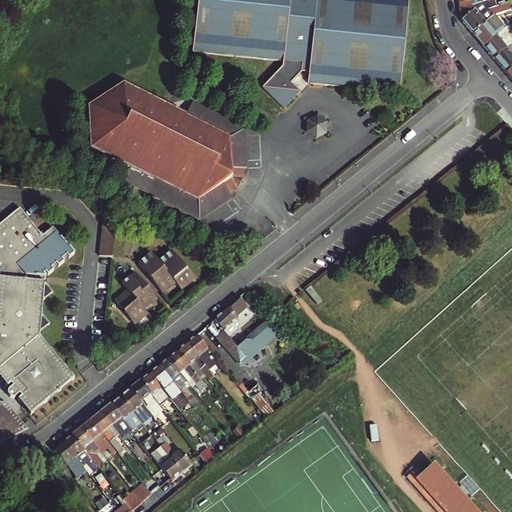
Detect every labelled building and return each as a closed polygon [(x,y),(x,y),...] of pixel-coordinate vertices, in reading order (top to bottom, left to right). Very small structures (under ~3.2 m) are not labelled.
[(199,0),(194,54),(283,65),(283,69),(263,89),(284,110),(301,93),(292,84),(303,73),(310,74),(309,85),(402,95),(413,0),(199,0)] [(459,0),(462,10),(485,0),(459,0)] [(464,24),(472,34),(494,15),(504,12),(500,0),(492,0),(472,7),(461,13),(463,17),(464,24)] [(483,47),(503,30),(505,28),(494,15),(472,34),(483,47)] [(483,47),(494,59),(511,45),(511,44),(511,40),(503,30),(483,47)] [(505,73),(511,66),(511,44),(511,45),(494,59),(505,73)] [(178,116),(178,113),(176,112),(174,113),(162,107),(161,105),(158,103),(156,104),(144,98),(144,95),(141,94),(138,95),(127,89),(126,86),(123,86),(123,87),(111,94),(108,94),(106,95),(106,98),(94,106),(92,105),(90,109),(92,110),(92,127),(90,129),(90,132),(93,134),(93,147),(91,148),(93,151),(95,150),(106,156),(107,158),(109,160),(112,159),(124,165),(123,168),(127,169),(129,168),(142,174),(142,177),(146,179),(148,177),(153,181),(146,195),(197,222),(231,200),(228,195),(237,190),(243,179),(242,169),(246,169),(244,130),(192,103),(184,119),(178,116)] [(329,128),(325,123),(321,118),(311,121),(306,131),(309,135),(314,141),(325,139),(329,128)] [(14,398),(16,397),(19,394),(22,398),(19,401),(30,416),(74,380),(38,335),(38,332),(39,329),(48,321),(40,312),(42,299),(52,291),(44,281),(45,275),(74,251),(52,224),(42,232),(19,204),(0,220),(0,378),(8,388),(12,385),(14,388),(11,391),(10,392),(9,394),(10,396),(12,397),(14,398)] [(115,248),(116,241),(117,234),(118,226),(119,218),(105,217),(105,224),(104,232),(103,239),(102,247),(101,254),(114,256),(115,248)] [(195,279),(172,251),(160,261),(153,253),(139,264),(163,293),(177,282),(183,289),(195,279)] [(145,309),(158,298),(136,272),(122,284),(128,290),(115,301),(134,325),(148,314),(145,309)] [(318,286),(312,291),(325,307),(331,302),(318,286)] [(241,297),(229,308),(239,319),(248,311),(250,308),(241,297)] [(229,308),(215,320),(223,329),(225,332),(239,319),(229,308)] [(271,328),(267,324),(253,335),(265,349),(279,338),(277,335),(271,328)] [(253,342),(251,344),(247,340),(239,347),(225,332),(223,329),(220,332),(222,334),(217,339),(232,357),(234,355),(241,363),(257,350),(260,353),(262,352),(253,342)] [(251,344),(253,342),(262,352),(265,349),(253,335),(247,340),(251,344)] [(187,344),(200,359),(210,350),(198,336),(187,344)] [(203,362),(200,359),(187,344),(177,352),(200,380),(205,375),(210,381),(215,377),(203,362)] [(200,359),(203,362),(213,354),(210,350),(200,359)] [(200,380),(177,352),(169,359),(190,384),(195,380),(198,384),(196,386),(202,392),(207,388),(200,380)] [(221,364),(217,358),(211,363),(216,368),(217,368),(221,364)] [(169,359),(160,367),(189,402),(192,400),(190,398),(192,396),(185,388),(190,384),(169,359)] [(221,364),(217,368),(221,373),(225,369),(221,364)] [(150,374),(168,395),(173,391),(185,407),(190,403),(189,402),(160,367),(150,374)] [(170,398),(168,395),(150,374),(140,382),(167,415),(170,413),(163,404),(170,398)] [(140,382),(131,390),(152,416),(156,420),(160,416),(164,421),(169,417),(167,415),(140,382)] [(244,384),(240,387),(247,395),(250,392),(244,384)] [(121,398),(134,414),(139,409),(147,420),(152,416),(131,390),(121,398)] [(121,398),(112,405),(133,432),(136,436),(141,432),(129,417),(134,414),(121,398)] [(123,439),(133,432),(112,405),(102,413),(123,439)] [(189,428),(192,425),(178,408),(173,412),(183,424),(185,423),(189,428)] [(102,413),(92,420),(125,461),(135,453),(123,439),(102,413)] [(125,461),(92,420),(83,428),(94,442),(101,451),(105,448),(120,466),(125,461)] [(83,428),(73,435),(98,465),(101,463),(99,461),(100,459),(96,455),(97,454),(90,445),(94,442),(83,428)] [(64,443),(84,467),(88,464),(96,473),(101,469),(98,465),(73,435),(64,443)] [(194,466),(181,450),(176,454),(163,438),(157,442),(162,448),(183,474),(194,466)] [(54,450),(73,475),(78,471),(82,476),(88,472),(84,467),(64,443),(54,450)] [(173,482),(183,474),(162,448),(152,456),(163,469),(171,479),(173,482)] [(480,511),(434,460),(423,469),(418,463),(407,473),(442,511),(480,511)] [(163,469),(154,477),(163,487),(171,479),(163,469)] [(78,471),(73,475),(77,480),(82,476),(78,471)] [(144,484),(134,492),(143,503),(153,495),(144,484)] [(133,491),(124,498),(127,501),(134,510),(143,503),(134,492),(133,491)] [(117,508),(120,511),(135,511),(134,510),(127,501),(117,508)]
